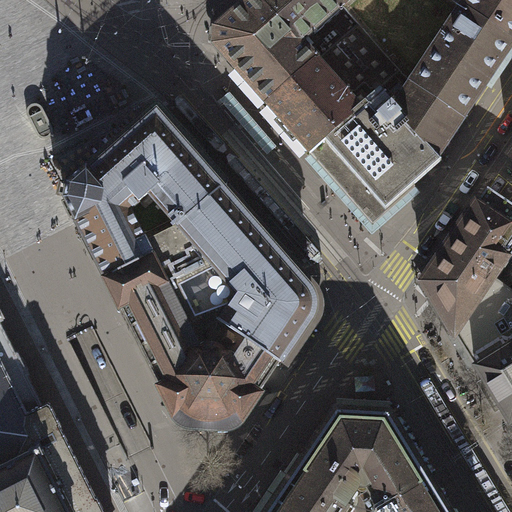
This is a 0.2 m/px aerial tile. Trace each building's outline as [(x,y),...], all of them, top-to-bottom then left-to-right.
[(261,0),(249,0),(216,31),(214,44),(243,80),(294,37),(261,0)] [(336,0),(261,0),(294,37),(301,45),(303,43),(343,7),(336,0)] [(336,0),(343,7),(357,23),(400,70),(413,83),(461,7),(451,0),(336,0)] [(511,0),(466,0),(461,7),(511,41),(511,0)] [(511,41),(461,7),(413,83),(466,117),(511,47),(511,41)] [(357,23),(318,60),(264,104),(310,153),(379,89),(400,70),(357,23)] [(318,60),(317,57),(303,43),(301,45),(294,37),(243,80),(264,104),(318,60)] [(310,153),(371,225),(374,222),(426,176),(466,117),(413,83),(395,103),(379,89),(310,153)] [(28,107),(26,115),(31,126),(37,137),(45,138),(50,137),(52,133),(51,126),(47,117),(42,106),(38,104),(34,104),(28,107)] [(157,107),(156,107),(67,185),(67,186),(60,184),(59,191),(58,197),(65,198),(65,200),(77,223),(175,416),(176,417),(177,418),(178,419),(179,421),(180,421),(181,422),(182,423),(183,424),(185,425),(186,425),(187,426),(189,426),(190,426),(191,426),(191,427),(224,429),(224,428),(225,428),(227,428),(228,428),(230,428),(231,427),(233,427),(234,426),(235,426),(236,425),(237,424),(238,423),(239,422),(240,421),(241,420),(242,420),(311,319),(311,318),(312,317),(312,316),(313,315),(313,314),(314,313),(314,311),(314,310),(315,309),(315,307),(315,306),(315,305),(315,303),(315,302),(315,301),(314,299),(314,298),(314,297),(313,296),(313,294),(312,293),(311,292),(311,291),(310,290),(309,289),(223,191),(228,186),(226,184),(227,183),(159,107),(158,107),(157,107)] [(438,306),(454,332),(493,276),(505,259),(508,261),(511,255),(511,203),(488,187),(462,226),(424,282),(438,306)] [(511,291),(493,276),(454,332),(511,422),(511,420),(511,291)] [(0,511),(102,511),(96,500),(95,500),(59,428),(60,427),(49,406),(44,409),(28,377),(30,376),(18,353),(17,354),(1,322),(1,321),(3,320),(0,313),(0,511)] [(337,411),(269,511),(349,511),(365,488),(361,445),(337,411)] [(391,414),(337,411),(361,445),(365,488),(378,506),(427,478),(391,414)] [(448,511),(427,478),(378,506),(375,511),(448,511)]
